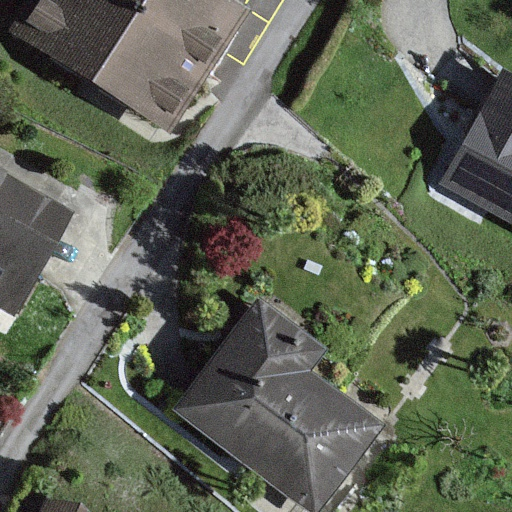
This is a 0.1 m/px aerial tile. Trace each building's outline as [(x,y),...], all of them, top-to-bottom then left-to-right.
[(168,121),(240,10),(225,0),(37,0),(20,26),(168,121)] [(447,183),(511,219),(511,77),(507,74),(447,183)] [(0,297),(19,307),(70,216),(0,177),(0,297)] [(183,409),(317,508),(380,424),(308,370),(322,351),(260,305),(183,409)] [(41,511),(77,511),(47,500),(41,511)]
